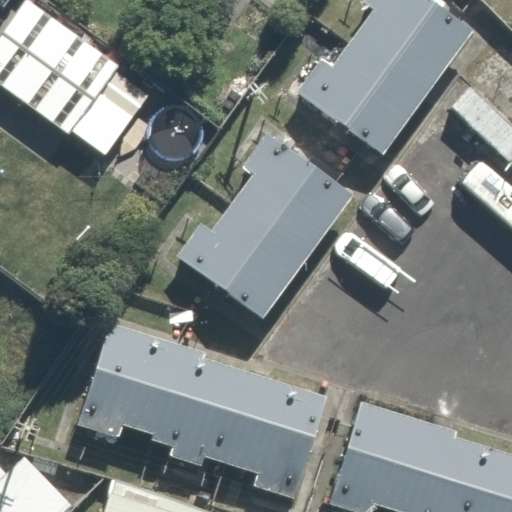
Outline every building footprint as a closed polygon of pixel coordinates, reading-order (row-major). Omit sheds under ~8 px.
[(116,61),(28,0),(12,0),(0,17),(0,116),(52,152),(116,61)] [(453,22),(422,0),(347,0),(346,2),(360,12),(328,56),(314,46),(288,82),(367,140),(453,22)] [(511,126),(465,80),(442,103),(511,171),(511,126)] [(330,190),(249,137),(230,165),(239,172),(208,218),(199,212),(168,259),(249,312),(330,190)] [(190,457),(192,450),(248,466),(244,479),(288,491),(318,384),(97,321),(69,423),(112,435),(116,420),(170,436),(165,450),(190,457)] [(511,511),(511,444),(346,403),(322,499),(366,510),(368,502),(406,511),(511,511)] [(0,511),(43,511),(61,493),(13,448),(0,461),(0,511)] [(212,511),(102,477),(90,511),(212,511)]
